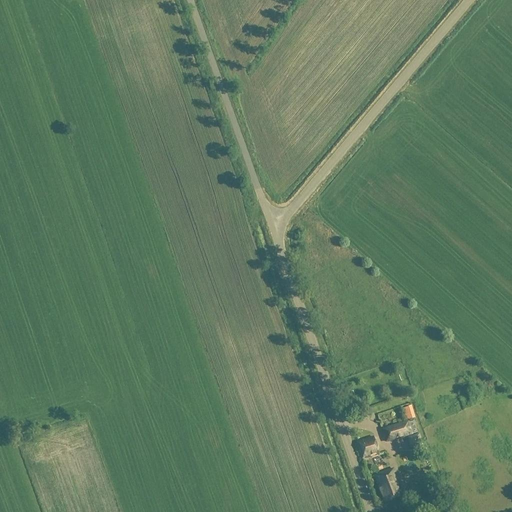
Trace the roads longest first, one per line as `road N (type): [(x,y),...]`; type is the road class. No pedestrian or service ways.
road 1 (unclassified): [(371,511),(272,227)]
road 2 (unclassified): [(272,227),(468,0)]
road 3 (unclassified): [(272,227),(188,0)]
